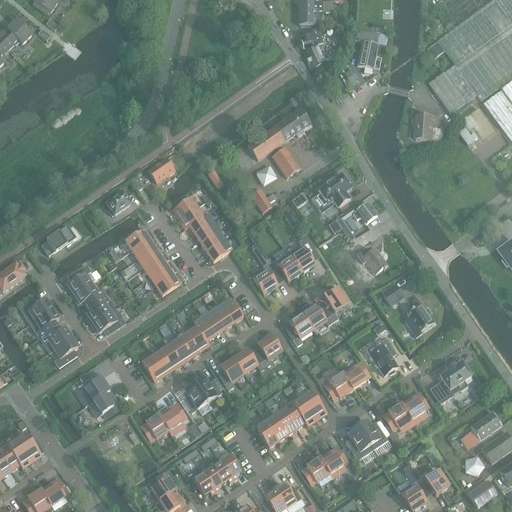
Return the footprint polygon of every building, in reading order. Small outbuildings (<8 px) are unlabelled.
[(52,0),(35,0),(33,4),(34,5),(33,7),(48,17),(49,15),(50,16),(58,4),(52,0)] [(511,0),(497,0),(438,44),(455,68),(429,87),(450,116),(466,105),(476,97),(481,104),(511,81),(511,80),(511,79),(511,77),(511,0)] [(334,15),(335,5),(322,4),(313,3),(299,3),(299,15),(319,16),(319,13),(323,13),(323,15),(334,15)] [(313,28),(319,26),(319,16),(299,15),(299,28),(313,28)] [(5,35),(3,33),(0,35),(0,42),(9,52),(14,47),(13,46),(17,42),(22,47),(32,37),(31,36),(33,35),(20,22),(18,23),(17,22),(5,35)] [(49,23),(46,27),(54,34),(58,30),(49,23)] [(385,28),(372,26),(371,33),(384,36),(385,28)] [(42,31),(39,35),(47,42),(50,38),(42,31)] [(319,31),(313,33),(299,36),(303,52),(317,48),(317,47),(323,45),(319,31)] [(378,47),(378,45),(380,37),(357,33),(355,44),(362,45),(357,69),(373,72),(378,47)] [(0,58),(3,56),(4,57),(9,52),(0,42),(0,68),(4,65),(0,61),(0,58)] [(437,45),(427,52),(432,59),(442,52),(437,45)] [(311,74),(324,64),(318,50),(303,54),(311,74)] [(352,72),(345,76),(352,86),(355,84),(353,82),(357,79),(352,72)] [(511,87),(484,106),(511,144),(511,87)] [(257,163),(296,137),(298,140),(304,136),(303,132),(310,127),(300,113),(247,149),(257,163)] [(432,143),(433,129),(437,129),(437,120),(417,118),(415,142),(432,143)] [(300,172),(286,151),(273,160),(287,181),(300,172)] [(156,186),(174,173),(166,161),(148,174),(156,186)] [(269,167),(255,175),(263,188),(277,180),(269,167)] [(224,187),(214,172),(207,177),(218,192),(224,187)] [(350,194),(347,190),(349,188),(341,177),(334,183),(332,181),(324,187),(325,188),(318,194),(321,199),(318,201),(325,211),(328,208),(329,209),(334,205),(338,210),(350,202),(346,197),(350,194)] [(141,185),(137,179),(132,183),(136,189),(141,185)] [(131,207),(127,201),(131,197),(128,192),(123,196),(123,195),(106,207),(109,211),(108,212),(112,219),(114,217),(115,218),(131,207)] [(263,216),(290,198),(286,192),(279,197),(278,195),(274,197),(273,196),(266,200),(260,192),(251,198),(263,216)] [(296,212),(308,204),(303,196),(292,204),(296,212)] [(179,223),(198,210),(191,201),(173,213),(179,223)] [(353,234),(345,222),(353,216),(357,222),(361,220),(366,227),(377,219),(368,206),(357,214),(354,209),(337,221),(348,237),(353,234)] [(190,230),(208,218),(207,216),(203,219),(198,210),(179,223),(185,232),(189,229),(190,230)] [(489,212),(482,216),(484,220),(491,215),(489,212)] [(196,239),(214,226),(208,218),(190,230),(196,239)] [(336,224),(329,228),(334,235),(341,231),(336,224)] [(202,248),(220,235),(214,226),(196,239),(202,248)] [(67,250),(76,243),(67,230),(41,248),(49,259),(65,248),(67,250)] [(132,254),(151,242),(144,232),(126,244),(132,254)] [(208,257),(226,245),(220,235),(202,248),(208,257)] [(302,249),(289,257),(301,276),(314,267),(311,262),(316,259),(305,241),(299,245),(302,249)] [(138,263),(157,251),(151,242),(132,254),(138,263)] [(213,265),(232,253),(226,245),(208,257),(213,265)] [(504,261),(502,263),(507,269),(509,268),(511,272),(511,249),(511,250),(509,247),(499,255),(504,261)] [(388,268),(375,251),(371,254),(367,249),(356,257),(362,266),(366,264),(375,277),(383,272),(384,273),(386,271),(385,270),(388,268)] [(144,272),(163,260),(157,251),(138,263),(144,272)] [(274,263),(269,266),(274,274),(279,271),(288,285),(301,276),(289,257),(276,265),(274,263)] [(150,281),(169,269),(163,260),(144,272),(150,281)] [(117,269),(115,266),(114,264),(108,268),(111,273),(117,269)] [(264,271),(251,280),(264,299),(277,290),(269,277),(274,274),(269,266),(264,270),(264,271)] [(0,292),(3,296),(25,280),(22,276),(23,275),(20,270),(18,271),(16,267),(0,277),(0,292)] [(92,286),(96,283),(86,269),(68,281),(72,286),(67,289),(70,292),(68,293),(73,299),(92,286)] [(156,290),(175,278),(169,269),(150,281),(156,290)] [(162,299),(181,287),(175,278),(156,290),(162,299)] [(88,310),(106,298),(102,292),(98,294),(92,286),(73,299),(76,305),(78,304),(80,308),(84,305),(88,310)] [(404,299),(400,293),(396,288),(383,297),(390,308),(404,299)] [(348,308),(337,292),(324,300),(333,315),(328,318),(333,325),(338,322),(335,316),(348,308)] [(111,315),(115,312),(106,298),(88,310),(91,315),(86,318),(89,321),(88,322),(92,328),(111,315)] [(30,327),(54,311),(50,305),(49,306),(47,303),(42,306),(39,300),(21,312),(30,327)] [(243,320),(230,301),(221,308),(233,326),(243,320)] [(434,325),(428,317),(430,316),(427,312),(426,313),(421,306),(407,316),(409,319),(404,323),(416,340),(421,336),(420,335),(434,325)] [(233,326),(221,308),(212,314),(224,332),(233,326)] [(324,321),(315,309),(302,317),(313,333),(325,325),(328,329),(333,325),(328,318),(324,321)] [(58,329),(55,324),(59,321),(57,318),(58,317),(54,311),(30,327),(40,341),(58,329)] [(224,332),(212,314),(203,320),(215,338),(224,332)] [(107,339),(125,327),(121,320),(117,323),(111,315),(92,328),(96,334),(97,333),(99,336),(103,333),(107,339)] [(313,333),(302,317),(289,326),(297,339),(292,342),(297,349),(303,346),(300,342),(313,333)] [(215,338),(203,320),(194,326),(209,348),(207,344),(215,338)] [(209,348),(194,326),(196,330),(188,336),(200,354),(209,348)] [(386,332),(382,327),(374,332),(378,337),(386,332)] [(50,356),(73,340),(69,334),(68,335),(66,331),(61,334),(58,329),(40,341),(50,356)] [(200,354),(188,336),(179,342),(191,360),(200,354)] [(282,355),(271,339),(257,348),(266,360),(261,363),(266,371),(271,367),(268,363),(282,355)] [(77,358),(74,353),(78,350),(76,347),(77,346),(73,340),(50,356),(54,353),(59,361),(55,364),(59,370),(77,358)] [(398,370),(388,356),(393,352),(386,341),(380,345),(383,349),(370,357),(384,379),(388,377),(390,378),(394,375),(394,372),(398,370)] [(191,360),(179,342),(170,348),(182,366),(191,360)] [(182,366),(170,348),(161,354),(173,372),(182,366)] [(256,367),(247,353),(233,361),(244,377),(257,369),(260,374),(266,371),(261,363),(256,367)] [(173,372),(161,354),(152,360),(164,378),(173,372)] [(164,378),(152,360),(142,366),(155,384),(164,378)] [(244,377),(233,361),(220,370),(229,383),(224,386),(229,393),(234,390),(231,386),(244,377)] [(467,389),(464,384),(472,379),(462,364),(455,369),(454,368),(445,373),(447,375),(439,380),(443,384),(431,392),(440,407),(453,398),(450,393),(457,389),(460,393),(467,389)] [(366,384),(360,374),(365,371),(360,365),(343,376),(353,392),(366,384)] [(85,391),(77,396),(86,409),(89,408),(110,394),(101,381),(93,386),(89,381),(85,375),(79,379),(86,390),(85,391)] [(353,392),(343,376),(337,380),(335,376),(327,381),(329,385),(324,389),(328,395),(333,392),(340,401),(353,392)] [(222,396),(213,383),(208,387),(204,381),(201,383),(200,382),(194,386),(194,387),(207,406),(222,396)] [(207,406),(194,387),(194,386),(188,390),(189,391),(185,394),(189,399),(184,403),(192,415),(207,406)] [(286,397),(293,393),(290,389),(283,393),(286,397)] [(110,394),(89,408),(97,421),(102,417),(104,416),(107,421),(113,417),(110,412),(118,407),(110,394)] [(324,414),(311,394),(302,400),(300,398),(291,405),(305,426),(308,431),(326,418),(324,414)] [(425,403),(420,407),(414,398),(401,407),(414,427),(427,418),(424,413),(429,410),(425,403)] [(305,426),(291,405),(282,411),(296,432),(305,426)] [(414,427),(401,407),(388,416),(393,424),(388,427),(393,434),(398,430),(399,432),(404,428),(407,432),(414,427)] [(183,414),(177,417),(172,409),(159,418),(172,438),(185,429),(182,424),(187,420),(183,414)] [(296,432),(282,411),(273,417),(287,438),(296,432)] [(480,443),(501,428),(492,415),(470,430),(472,433),(460,442),(467,452),(479,443),(480,443)] [(287,438),(273,417),(264,423),(278,444),(287,438)] [(172,438),(159,418),(146,427),(151,435),(146,438),(150,445),(156,441),(157,443),(169,434),(172,438)] [(26,430),(22,423),(18,426),(23,432),(26,430)] [(278,444),(264,423),(255,429),(269,450),(278,444)] [(387,443),(375,425),(370,429),(367,424),(364,426),(363,425),(357,429),(373,453),(387,443)] [(208,430),(205,425),(198,429),(201,435),(208,430)] [(373,453),(357,429),(351,433),(352,434),(348,437),(351,441),(346,445),(358,463),(373,453)] [(492,466),(511,451),(511,443),(506,434),(481,452),(492,466)] [(139,444),(133,435),(129,438),(135,446),(139,444)] [(39,456),(26,436),(17,442),(16,440),(6,447),(17,463),(20,468),(39,456)] [(210,449),(217,444),(214,440),(207,445),(210,449)] [(204,453),(210,449),(207,445),(201,449),(204,453)] [(17,463),(6,447),(0,450),(0,456),(12,474),(20,468),(17,463)] [(199,456),(196,452),(189,457),(192,461),(199,456)] [(342,467),(347,464),(343,457),(338,461),(332,453),(319,462),(332,481),(346,473),(342,467)] [(432,455),(427,458),(433,466),(437,462),(432,455)] [(12,474),(0,456),(0,476),(3,480),(12,474)] [(192,461),(189,457),(183,461),(185,465),(192,461)] [(241,475),(230,458),(221,464),(234,484),(238,481),(236,478),(241,475)] [(484,469),(477,459),(465,462),(465,475),(477,479),(484,469)] [(319,462),(301,473),(311,488),(316,485),(317,486),(318,485),(321,489),(332,481),(319,462)] [(234,484),(221,464),(212,470),(223,487),(227,484),(229,487),(234,484)] [(509,489),(511,486),(511,466),(500,475),(509,489)] [(223,487),(212,470),(203,476),(216,496),(220,493),(218,490),(223,487)] [(373,477),(368,470),(361,474),(366,482),(373,477)] [(216,496),(203,476),(201,473),(187,482),(195,493),(198,490),(204,499),(209,496),(211,499),(216,496)] [(449,490),(438,474),(425,482),(423,478),(417,482),(422,489),(427,486),(435,498),(449,490)] [(156,507),(176,494),(168,481),(159,486),(156,481),(150,485),(153,490),(151,491),(155,497),(151,499),(156,507)] [(415,511),(426,505),(417,492),(422,489),(417,482),(412,485),(413,486),(400,495),(410,511),(415,511)] [(477,510),(497,496),(488,483),(468,497),(477,510)] [(65,489),(59,493),(54,485),(41,493),(52,509),(65,501),(64,499),(69,496),(65,489)] [(301,502),(293,489),(287,493),(283,487),(280,489),(279,488),(273,492),(286,511),(301,502)] [(285,511),(286,511),(273,492),(267,496),(268,497),(265,499),(268,505),(263,509),(265,511),(285,511)] [(52,509),(41,493),(28,502),(33,510),(30,511),(53,511),(51,509),(52,509)] [(177,511),(185,507),(176,494),(156,507),(159,511),(177,511)] [(324,508),(329,504),(325,498),(320,502),(324,508)]
